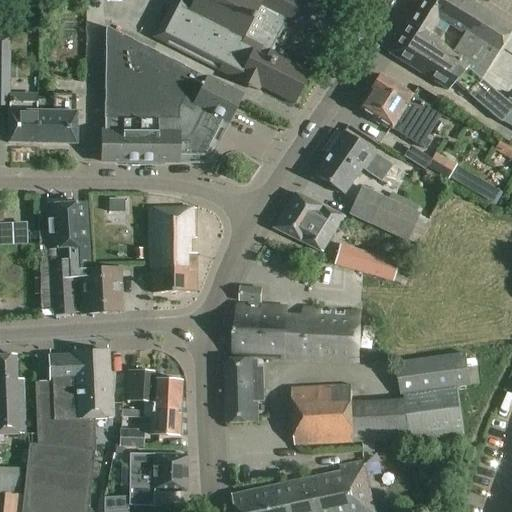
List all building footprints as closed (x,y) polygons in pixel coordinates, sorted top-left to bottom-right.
[(168,8),(156,33),(161,36),(158,41),(235,80),(257,91),(259,87),(292,104),(309,71),(269,51),(273,42),(280,46),(287,31),(281,27),(285,19),(289,21),(299,0),(177,0),(173,10),(168,8)] [(484,71),(511,30),(464,0),(423,0),(422,2),(443,15),(440,20),(448,25),(462,35),(452,50),(484,71)] [(422,2),(407,25),(436,44),(436,43),(437,42),(448,25),(440,20),(443,15),(422,2)] [(388,55),(447,93),(452,85),(496,120),(508,104),(436,43),(436,44),(407,25),(388,55)] [(227,123),(241,96),(104,27),(103,132),(100,132),(100,162),(177,163),(177,157),(202,157),(221,120),(227,123)] [(0,62),(0,93),(8,94),(8,62),(0,62)] [(361,109),(425,150),(430,143),(425,140),(441,116),(380,78),(369,94),(370,94),(361,109)] [(36,100),(36,113),(35,145),(74,145),(75,114),(73,114),(74,96),(52,95),(52,101),(36,100)] [(7,144),(35,145),(36,113),(25,113),(26,98),(8,98),(8,113),(7,113),(7,144)] [(454,104),(457,119),(471,116),(468,102),(454,104)] [(380,183),(391,167),(343,134),(315,176),(343,195),(361,169),(380,183)] [(510,162),(511,158),(511,146),(501,139),(493,152),(510,162)] [(425,172),(427,168),(448,180),(450,176),(491,201),(496,192),(435,155),(431,161),(409,147),(402,158),(425,172)] [(349,215),(406,241),(418,214),(361,188),(349,215)] [(316,248),(324,252),(343,217),(294,195),(275,230),(315,250),(316,248)] [(89,271),(85,204),(46,206),(46,207),(38,207),(40,311),(54,310),(54,316),(82,314),(82,311),(91,310),(92,314),(122,312),(119,269),(89,271)] [(189,255),(189,242),(196,240),(196,210),(150,211),(150,261),(151,261),(151,280),(152,280),(152,295),(197,295),(196,254),(189,255)] [(141,213),(114,214),(115,246),(143,244),(141,213)] [(370,277),(405,286),(408,276),(395,272),(397,264),(339,247),(334,267),(370,277)] [(143,260),(142,250),(134,250),(135,260),(143,260)] [(242,303),(262,304),(262,289),(242,289),(242,303)] [(510,361),(511,356),(511,307),(508,306),(490,353),(510,361)] [(303,319),(288,318),(289,309),(237,308),(231,358),(359,362),(362,314),(320,312),(320,310),(304,309),(303,319)] [(369,350),(369,361),(380,361),(380,360),(380,350),(369,350)] [(29,445),(21,511),(101,511),(103,503),(93,502),(89,501),(95,453),(94,420),(113,420),(111,379),(108,379),(108,353),(72,354),(72,357),(48,358),(49,383),(35,383),(37,445),(29,445)] [(466,353),(396,363),(401,397),(404,397),(405,400),(353,403),(352,385),(292,388),(295,447),(360,444),(362,454),(373,452),(372,443),(411,441),(412,445),(465,437),(458,389),(471,387),(471,386),(481,385),(477,359),(467,361),(466,353)] [(16,380),(15,356),(0,357),(0,436),(24,435),(22,380),(16,380)] [(264,369),(258,369),(257,361),(235,361),(225,361),(227,424),(258,423),(258,402),(264,402),(264,369)] [(126,402),(151,403),(152,382),(153,374),(128,372),(126,402)] [(152,382),(151,403),(151,408),(180,410),(181,383),(152,382)] [(179,437),(180,410),(151,408),(149,435),(179,437)] [(121,418),(142,419),(142,412),(121,411),(121,418)] [(120,431),(119,447),(143,448),(143,432),(120,431)] [(186,494),(187,458),(129,456),(128,506),(153,508),(154,493),(186,494)] [(309,481),(315,511),(372,511),(362,463),(339,468),(340,474),(309,481)] [(0,504),(20,505),(21,469),(0,468),(0,504)] [(315,511),(309,481),(282,487),(287,511),(315,511)] [(287,511),(282,487),(231,498),(234,511),(287,511)]
